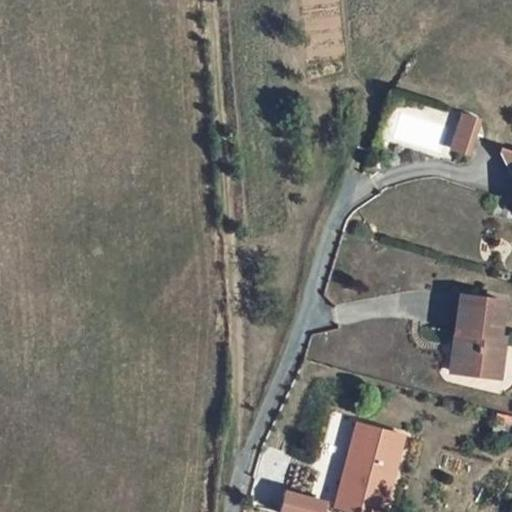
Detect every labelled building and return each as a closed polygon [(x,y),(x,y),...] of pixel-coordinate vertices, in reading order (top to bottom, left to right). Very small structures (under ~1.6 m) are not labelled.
[(462,156),(477,160),(479,155),(482,146),(487,126),(472,122),(462,156)] [(482,146),(479,155),(487,157),(490,148),(482,146)] [(511,308),(473,305),(470,343),(475,344),(474,371),(487,372),(485,385),(511,386),(511,308)] [(474,371),(467,371),(468,383),(485,385),(487,372),(474,371)] [(364,485),(378,433),(369,430),(354,483),(364,485)] [(378,433),(364,485),(354,483),(345,511),(396,511),(416,443),(378,433)] [(283,490),(278,511),(325,511),(328,499),(283,490)]
